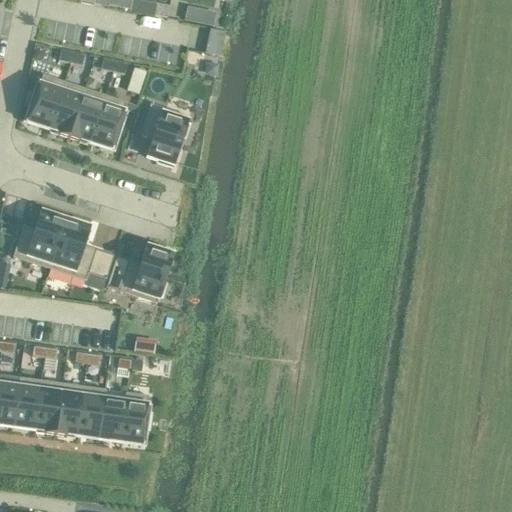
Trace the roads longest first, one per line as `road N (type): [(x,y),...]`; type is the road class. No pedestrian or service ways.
road 1 (residential): [(0,161),(167,214)]
road 2 (residential): [(25,0),(0,123)]
